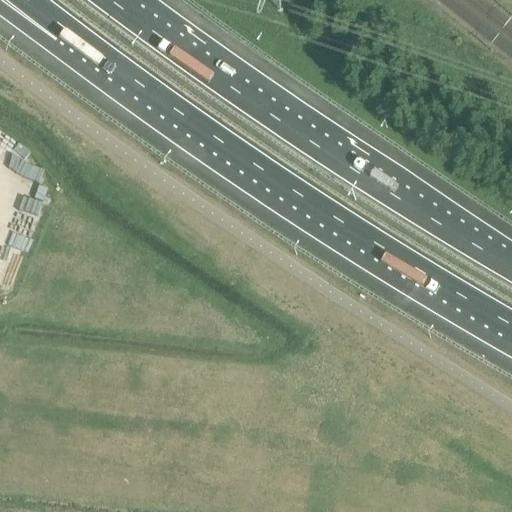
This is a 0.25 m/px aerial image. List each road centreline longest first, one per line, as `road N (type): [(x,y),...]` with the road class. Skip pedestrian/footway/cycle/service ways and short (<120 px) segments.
road 1 (motorway): [(69,34),(511,326)]
road 2 (motorway): [(511,270),(250,104),(115,0)]
